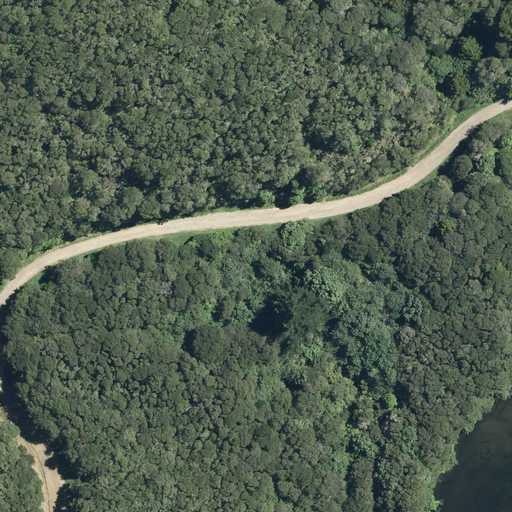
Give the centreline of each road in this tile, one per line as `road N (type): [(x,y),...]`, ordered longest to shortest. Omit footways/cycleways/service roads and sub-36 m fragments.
road 1 (track): [(0,311),(17,281),(74,249),(126,233),(350,204),(389,189),(480,117),(511,102)]
road 2 (track): [(57,511),(52,470),(0,382)]
